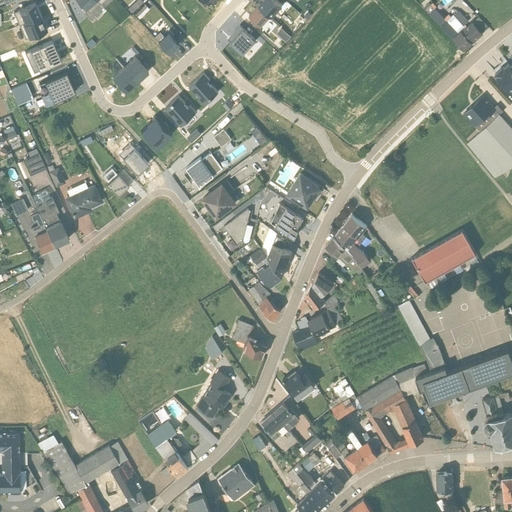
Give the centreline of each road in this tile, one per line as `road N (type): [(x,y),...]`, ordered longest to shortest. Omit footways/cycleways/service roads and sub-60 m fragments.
road 1 (residential): [(278,342),(163,192),(0,310)]
road 2 (residential): [(56,0),(109,109),(133,110),(206,49)]
road 3 (residential): [(355,175),(428,95),(511,24)]
road 4 (residential): [(151,511),(225,445),(257,399),(278,342)]
road 5 (residential): [(355,175),(318,132),(242,85),(206,49)]
road 6 (residential): [(511,453),(399,467),(330,511)]
road 7 (residential): [(278,342),(324,224),(355,175)]
